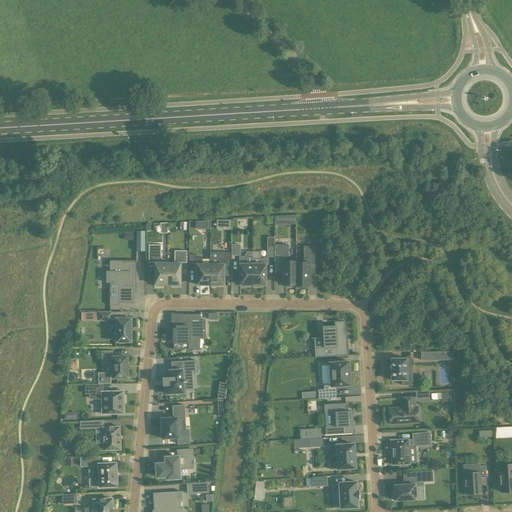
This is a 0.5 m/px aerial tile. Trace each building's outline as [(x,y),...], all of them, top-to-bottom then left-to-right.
[(296,223),(296,214),(275,215),(275,224),(296,223)] [(209,228),(209,220),(196,220),(196,228),(209,228)] [(144,252),(144,231),(135,231),(135,252),(144,252)] [(135,234),(135,232),(124,232),(124,234),(131,234),(131,240),(135,240),(135,234)] [(231,255),(240,255),(240,244),(231,244),(231,255)] [(167,285),(167,263),(160,263),(160,245),(148,245),(148,263),(154,263),(154,287),(162,287),(162,285),(167,285)] [(294,284),(294,285),(295,258),(287,258),(287,245),(274,245),(274,246),(274,257),(274,262),(282,262),(282,284),(284,284),(284,287),(292,287),(293,284),(294,284)] [(295,258),(294,285),(297,285),(297,288),(305,288),(306,285),(308,285),(308,263),(314,263),(314,246),(303,246),(303,259),(295,259),(295,258)] [(180,287),(180,263),(186,263),(186,251),(174,251),(174,263),(167,263),(167,285),(171,285),(171,287),(180,287)] [(210,264),(209,285),(223,285),(223,265),(229,265),(229,253),(223,253),(223,258),(218,258),(218,264),(210,264)] [(209,285),(210,264),(201,264),(201,258),(196,258),(196,255),(188,255),(188,265),(196,265),(196,285),(209,285)] [(252,285),(252,264),(245,264),(245,257),(239,257),(239,285),(242,285),(242,287),(250,287),(250,285),(252,285)] [(252,264),(252,285),(254,285),(254,287),(263,287),(263,285),(265,285),(265,264),(267,264),(267,259),(260,259),(260,264),(252,264)] [(135,261),(109,261),(109,271),(106,271),(106,283),(109,283),(109,306),(119,306),(119,289),(135,289),(135,261)] [(98,321),(112,321),(112,311),(98,312),(98,321)] [(182,342),(182,349),(192,349),(192,337),(205,337),(205,320),(200,320),(200,314),(182,314),(182,326),(176,326),(173,326),(173,330),(173,332),(169,332),(169,342),(182,342)] [(131,342),(130,318),(115,319),(115,333),(113,333),(113,341),(116,341),(116,342),(131,342)] [(323,337),(320,337),(321,338),(322,347),(314,348),(315,357),(348,355),(336,356),(336,347),(346,347),(345,340),(347,340),(347,332),(345,332),(344,321),(334,322),(334,326),(322,327),(323,337)] [(126,357),(113,357),(113,351),(101,351),(101,360),(112,360),(113,378),(127,378),(126,357)] [(401,385),(412,385),(412,379),(406,379),(406,367),(413,367),(413,359),(406,359),(391,359),(391,367),(390,367),(390,372),(391,372),(391,380),(401,380),(401,385)] [(185,393),(184,373),(197,372),(196,361),(181,362),(182,370),(169,370),(170,377),(162,378),(163,385),(165,385),(165,394),(185,393)] [(350,386),(349,361),(329,363),(330,384),(323,384),(324,389),(318,390),(318,399),(335,398),(335,386),(350,386)] [(123,414),(123,403),(125,403),(125,396),(123,396),(123,391),(102,392),(101,384),(85,385),(85,393),(90,393),(90,399),(101,398),(102,414),(123,414)] [(390,424),(418,423),(417,410),(415,410),(414,398),(400,398),(401,408),(389,409),(390,424)] [(347,403),(323,405),(324,414),(331,413),(332,426),(325,427),(325,436),(340,435),(340,427),(353,426),(352,423),(352,417),(350,418),(350,411),(348,411),(347,403)] [(177,418),(185,418),(184,405),(172,406),(173,418),(161,419),(161,418),(160,418),(160,419),(161,419),(162,438),(162,439),(162,438),(177,438),(178,438),(178,437),(177,418)] [(103,420),(79,421),(80,429),(95,428),(96,443),(103,443),(103,451),(120,450),(119,427),(104,428),(103,420)] [(301,439),(309,438),(309,430),(300,431),(301,439)] [(390,442),(391,450),(391,451),(391,455),(391,456),(392,464),(392,465),(393,465),(400,464),(400,467),(407,466),(407,464),(408,464),(409,464),(409,463),(408,446),(413,446),(414,446),(429,445),(430,445),(430,444),(429,434),(429,433),(428,433),(413,434),(412,434),(412,435),(413,435),(413,440),(408,440),(407,440),(391,441),(390,441),(390,442)] [(309,447),(323,446),(322,438),(308,439),(309,447)] [(354,444),(328,446),(328,453),(336,452),(337,469),(355,468),(354,444)] [(156,464),(157,477),(166,476),(166,479),(179,478),(179,470),(187,469),(187,460),(193,460),(192,449),(177,450),(177,457),(165,457),(165,463),(156,464)] [(116,486),(115,463),(99,464),(98,457),(80,458),(80,467),(88,466),(89,487),(99,486),(99,487),(116,486)] [(511,464),(499,465),(500,492),(511,491),(511,464)] [(481,493),(480,478),(486,478),(485,466),(479,466),(479,472),(463,473),(465,494),(481,493)] [(416,482),(432,481),(432,471),(416,471),(416,482)] [(312,481),(313,489),(327,489),(326,480),(312,481)] [(187,484),(187,494),(207,493),(207,482),(187,484)] [(332,484),(332,492),(339,491),(340,508),(358,507),(357,498),(358,498),(357,490),(356,482),(338,483),(339,484),(332,484)] [(394,500),(415,499),(414,482),(403,482),(404,485),(393,485),(394,493),(392,493),(392,500),(394,500)] [(181,492),(153,493),(154,506),(156,506),(156,510),(152,510),(152,511),(182,511),(183,508),(179,509),(179,500),(182,500),(181,492)] [(63,503),(77,503),(76,494),(62,495),(63,503)] [(282,507),(294,506),(293,496),(282,496),(282,507)] [(112,511),(111,499),(93,500),(94,508),(85,509),(84,511),(112,511)]
